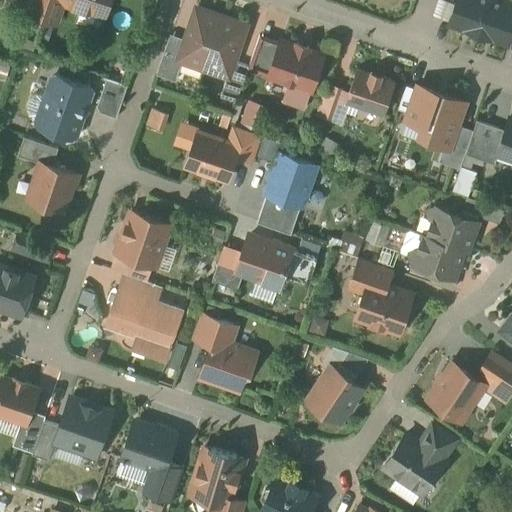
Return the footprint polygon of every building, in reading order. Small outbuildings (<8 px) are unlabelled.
[(30,0),(29,4),(26,13),(56,24),(64,1),(60,0),(30,0)] [(110,0),(60,0),(64,1),(105,15),(110,0)] [(457,3),(447,0),(440,0),(435,15),(451,20),(457,3)] [(491,0),(458,0),(457,3),(451,20),(450,22),(464,27),(464,28),(479,34),(491,0)] [(511,4),(499,0),(491,0),(479,34),(495,39),(495,38),(509,43),(511,34),(511,4)] [(222,16),(197,7),(186,40),(180,58),(184,60),(204,67),(222,16)] [(247,24),(222,16),(204,67),(228,75),(229,75),(234,60),(247,24)] [(281,41),(260,34),(253,55),(262,58),(264,55),(275,59),(281,41)] [(186,40),(171,35),(158,72),(178,79),(184,60),(180,58),(186,40)] [(297,44),(282,39),(281,41),(275,59),(270,74),(290,82),(312,89),(325,54),(310,49),(310,47),(298,43),(297,44)] [(262,58),(253,55),(249,65),(249,67),(270,74),(275,59),(264,55),(262,58)] [(234,60),(229,75),(228,75),(222,94),(238,99),(249,67),(249,65),(234,60)] [(371,71),(358,67),(346,101),(384,114),(396,80),(383,75),(384,73),(372,69),(371,71)] [(87,85),(61,76),(60,74),(51,78),(52,80),(47,94),(45,95),(45,96),(38,93),(32,96),(28,109),(30,114),(38,117),(37,117),(42,126),(44,125),(58,130),(60,134),(63,132),(70,134),(71,136),(80,132),(79,130),(85,114),(90,111),(87,106),(92,94),(94,93),(89,84),(87,85)] [(128,85),(108,78),(99,103),(98,104),(102,113),(103,112),(117,117),(128,85)] [(312,89),(290,82),(283,100),(306,108),(312,89)] [(342,88),(328,83),(322,102),(336,107),(342,88)] [(437,91),(420,85),(408,119),(426,125),(422,136),(448,146),(449,146),(450,142),(457,124),(465,101),(448,95),(449,93),(437,89),(437,91)] [(250,101),(243,121),(263,128),(270,109),(250,101)] [(336,107),(322,102),(318,113),(332,118),(336,107)] [(165,112),(153,108),(148,123),(159,127),(165,112)] [(511,116),(510,116),(506,129),(498,152),(499,153),(511,156),(511,116)] [(506,129),(478,119),(474,129),(468,148),(466,153),(496,163),(499,153),(498,152),(506,129)] [(235,124),(229,141),(239,144),(235,154),(253,161),(262,134),(235,124)] [(474,129),(457,124),(450,142),(468,148),(474,129)] [(198,130),(187,164),(227,178),(235,154),(239,144),(229,141),(198,130)] [(59,147),(25,135),(19,154),(41,162),(42,160),(54,164),(59,147)] [(468,148),(450,142),(449,146),(448,146),(444,158),(462,164),(466,153),(468,148)] [(316,163),(282,151),(276,170),(270,171),(270,175),(273,177),(268,191),(302,202),(316,163)] [(54,164),(42,160),(41,162),(30,197),(65,209),(77,172),(54,164)] [(302,202),(268,191),(258,220),(292,232),(302,202)] [(473,213),(481,216),(502,224),(508,211),(478,200),(473,213)] [(479,220),(438,206),(437,206),(429,210),(433,219),(428,233),(428,234),(465,247),(465,248),(469,249),(479,220)] [(171,222),(132,209),(124,232),(122,233),(117,248),(118,250),(152,262),(157,264),(171,222)] [(54,240),(20,228),(14,247),(47,258),(54,240)] [(465,247),(428,234),(428,233),(424,232),(418,248),(410,252),(414,261),(455,276),(465,248),(465,247)] [(293,247),(269,238),(268,240),(249,234),(243,251),(238,267),(237,268),(245,270),(281,283),(293,247)] [(243,251),(225,244),(219,260),(238,267),(243,251)] [(152,262),(118,250),(112,266),(126,271),(146,278),(152,262)] [(375,261),(360,255),(350,284),(366,289),(370,277),(369,277),(375,261)] [(238,267),(219,260),(213,278),(239,287),(245,270),(237,268),(238,267)] [(2,263),(0,269),(0,304),(22,312),(23,311),(29,313),(35,297),(28,295),(35,275),(2,263)] [(146,278),(126,271),(125,272),(144,278),(141,285),(149,288),(148,291),(156,294),(160,283),(146,278)] [(389,284),(370,277),(366,289),(357,316),(371,320),(369,326),(385,331),(387,326),(400,331),(413,292),(398,287),(397,289),(389,286),(389,284)] [(183,308),(120,286),(108,322),(154,339),(150,350),(166,356),(183,308)] [(235,323),(202,310),(201,311),(216,317),(212,330),(230,337),(235,323)] [(216,317),(201,311),(193,334),(213,341),(215,337),(229,341),(230,337),(212,330),(216,317)] [(511,314),(501,328),(511,336),(511,314)] [(229,341),(215,337),(213,341),(202,373),(214,377),(215,379),(221,382),(224,380),(241,386),(248,366),(253,364),(257,351),(229,341)] [(350,349),(334,344),(324,359),(332,364),(332,363),(338,367),(350,350),(350,349)] [(370,356),(350,350),(338,367),(355,378),(370,356)] [(511,387),(511,365),(492,352),(481,369),(483,371),(479,378),(485,382),(484,383),(505,398),(511,387)] [(479,378),(454,361),(431,395),(462,416),(484,383),(485,382),(479,378)] [(338,367),(332,363),(332,364),(309,398),(340,419),(364,385),(355,378),(338,367)] [(4,374),(0,385),(0,410),(26,420),(27,420),(31,410),(39,386),(28,382),(29,381),(16,376),(15,378),(4,374)] [(81,402),(70,398),(61,423),(57,434),(70,438),(69,442),(86,448),(87,444),(100,449),(112,413),(102,409),(103,406),(82,399),(81,402)] [(46,416),(31,410),(27,420),(26,420),(17,444),(34,450),(45,418),(46,416)] [(34,450),(33,452),(49,457),(57,434),(61,423),(45,418),(34,450)] [(177,432),(136,418),(123,455),(152,464),(164,469),(168,458),(177,432)] [(456,437),(434,422),(421,442),(443,457),(456,437)] [(421,442),(406,433),(385,464),(424,490),(445,459),(443,457),(421,442)] [(205,445),(192,491),(216,498),(218,502),(216,509),(225,511),(231,495),(237,472),(240,473),(245,457),(237,455),(238,453),(213,446),(213,448),(205,445)] [(164,469),(152,464),(144,488),(173,498),(185,464),(168,458),(164,469)] [(307,485),(293,478),(292,480),(279,474),(272,487),(271,487),(266,487),(262,495),(265,499),(266,500),(259,511),(304,511),(308,505),(313,504),(318,494),(306,487),(307,485)] [(243,511),(247,500),(231,495),(225,511),(216,509),(215,511),(243,511)]
